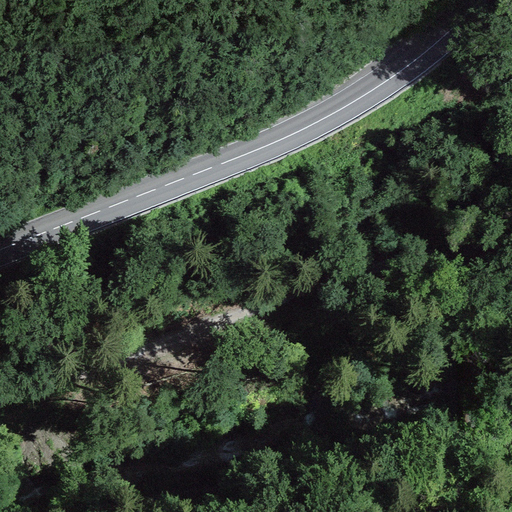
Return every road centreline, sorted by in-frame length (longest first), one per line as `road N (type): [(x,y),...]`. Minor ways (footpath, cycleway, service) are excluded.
road 1 (secondary): [(480,0),(413,60),(332,113),(0,250)]
road 2 (track): [(0,405),(348,274),(511,240)]
road 3 (unclassified): [(511,319),(474,365),(475,426),(511,461)]
